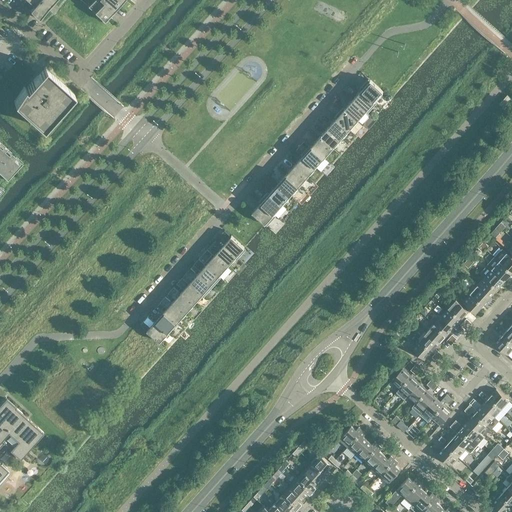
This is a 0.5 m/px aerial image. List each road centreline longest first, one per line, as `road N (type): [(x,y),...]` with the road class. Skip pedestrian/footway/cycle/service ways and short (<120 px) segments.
road 1 (secondary): [(511,148),(357,321),(329,341)]
road 2 (secondary): [(345,360),(369,320),(511,159)]
road 3 (tertiary): [(0,302),(149,135)]
road 4 (tertiary): [(138,126),(0,280)]
road 5 (residential): [(486,511),(332,375)]
road 6 (residential): [(227,207),(362,62)]
road 7 (secondary): [(303,369),(186,511)]
road 8 (tertiary): [(149,135),(270,0)]
road 9 (secondary): [(196,511),(274,424),(318,388)]
road 10 (tertiary): [(252,0),(138,126)]
road 11 (residential): [(136,315),(227,207)]
road 12 (residential): [(494,361),(461,396),(438,375),(469,340)]
